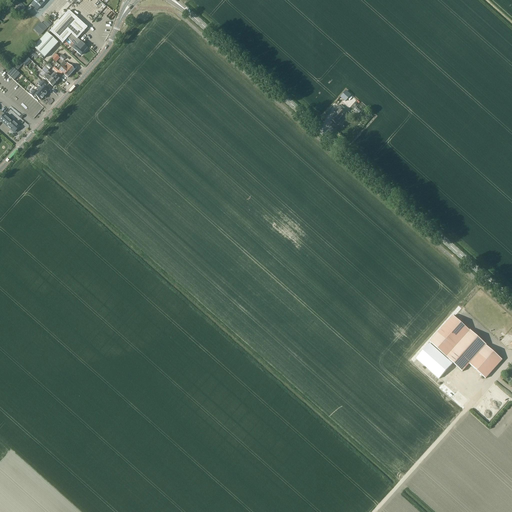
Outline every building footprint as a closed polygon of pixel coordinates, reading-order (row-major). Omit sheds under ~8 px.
[(35,0),(31,5),(37,10),(46,0),(35,0)] [(16,8),(20,13),(26,7),(22,2),(16,8)] [(106,6),(101,11),(110,20),(115,15),(106,6)] [(78,38),(88,27),(69,11),(51,32),(64,43),(72,33),(76,37),(78,38)] [(48,28),(52,24),(47,19),(43,23),(48,28)] [(33,29),(40,35),(40,36),(47,28),(40,22),(33,29)] [(47,33),(33,48),(44,58),(58,43),(47,33)] [(82,41),(78,38),(76,37),(74,39),(79,44),(75,49),(81,55),(82,54),(83,54),(84,53),(84,52),(88,47),(81,41),(82,41)] [(56,62),(60,57),(56,53),(52,57),(56,62)] [(61,64),(60,65),(63,67),(63,66),(72,73),(76,68),(72,65),(71,67),(66,63),(66,64),(63,61),(61,64)] [(55,66),(53,68),(61,75),(63,73),(68,77),(72,73),(63,66),(63,67),(60,65),(62,67),(60,70),(55,66)] [(0,85),(9,94),(18,84),(0,67),(0,85)] [(54,74),(51,77),(47,81),(53,87),(60,79),(54,74)] [(42,81),(36,87),(46,96),(47,95),(48,94),(48,93),(50,91),(45,87),(47,85),(48,86),(42,81)] [(46,96),(36,87),(30,94),(36,100),(37,100),(35,99),(37,96),(42,100),(43,99),(44,99),(45,97),(45,96),(46,96)] [(333,112),(336,114),(331,120),(336,124),(345,114),(340,110),(342,109),(338,106),(333,112)] [(8,113),(19,123),(22,119),(11,109),(8,113)] [(0,120),(13,133),(19,127),(15,124),(14,125),(8,119),(9,118),(5,114),(0,119),(0,120)] [(470,331),(454,316),(453,315),(429,342),(446,357),(470,331)] [(470,331),(446,357),(463,372),(469,364),(485,379),(502,360),(470,331)] [(439,379),(452,364),(430,343),(416,359),(439,379)]
